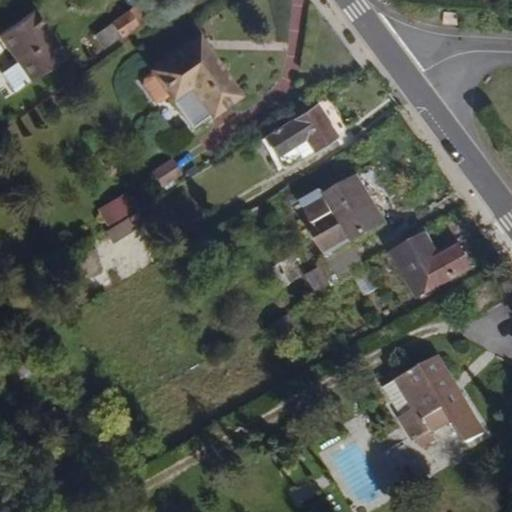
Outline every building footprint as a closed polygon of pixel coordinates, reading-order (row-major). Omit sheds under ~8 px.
[(133,7),(94,36),(106,50),(144,22),(133,7)] [(37,10),(0,36),(0,43),(28,83),(69,55),(37,10)] [(462,14),(448,13),(447,27),(461,28),(462,14)] [(247,96),(215,50),(209,40),(203,32),(151,67),(153,71),(170,96),(174,101),(193,89),(213,119),(231,107),(247,96)] [(170,96),(153,71),(143,78),(144,85),(156,102),(162,101),(170,96)] [(313,155),(339,138),(318,105),(261,141),(275,162),(305,142),(313,155)] [(312,239),(324,261),(386,226),(356,173),(294,207),(305,226),(331,212),(338,225),(312,239)] [(113,242),(146,223),(128,191),(95,210),(113,242)] [(424,231),(388,251),(416,299),(475,265),(460,239),(437,253),(424,231)] [(462,445),(484,432),(455,381),(438,353),(379,386),(385,397),(410,440),(426,431),(419,419),(440,407),(462,445)]
